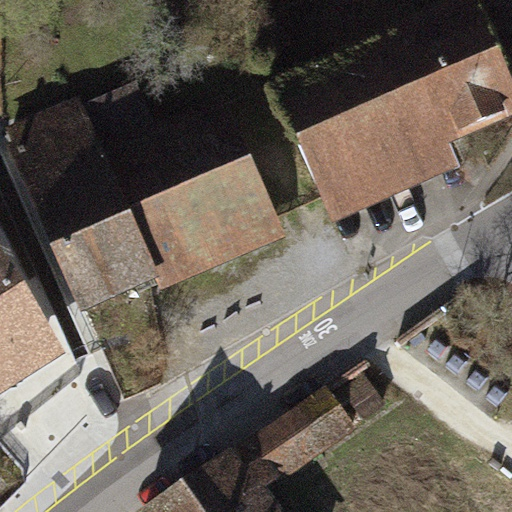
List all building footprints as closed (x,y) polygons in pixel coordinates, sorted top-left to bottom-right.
[(448,3),(243,93),(302,226),(375,194),(396,241),(461,212),(429,140),(496,111),(448,3)] [(271,238),(210,99),(150,125),(131,80),(68,107),(140,273),(149,292),(271,238)] [(0,161),(64,306),(140,273),(68,107),(64,99),(0,127),(0,161)] [(0,364),(49,333),(0,257),(0,364)] [(267,511),(257,496),(311,462),(279,411),(115,511),(267,511)]
